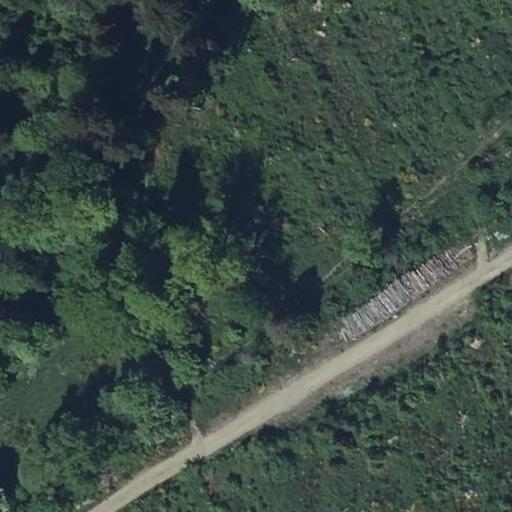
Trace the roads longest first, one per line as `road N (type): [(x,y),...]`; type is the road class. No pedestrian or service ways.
road 1 (track): [(50,511),(138,401),(273,306),(511,85)]
road 2 (track): [(80,511),(511,244)]
